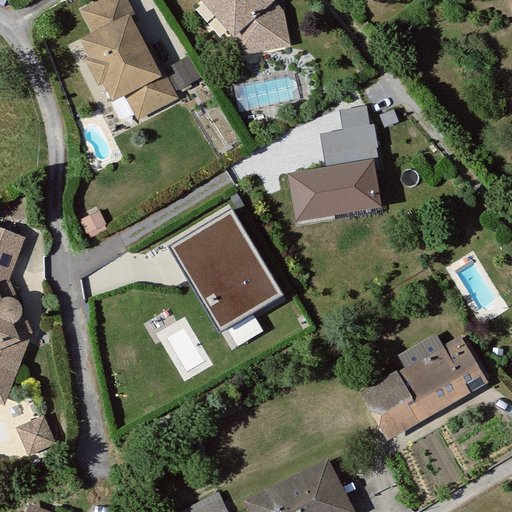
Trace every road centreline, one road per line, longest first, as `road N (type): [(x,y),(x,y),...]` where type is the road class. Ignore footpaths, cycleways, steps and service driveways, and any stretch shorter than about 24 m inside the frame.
road 1 (residential): [(97,478),(52,209),(56,128),(24,46),(0,18)]
road 2 (residential): [(511,223),(330,0)]
